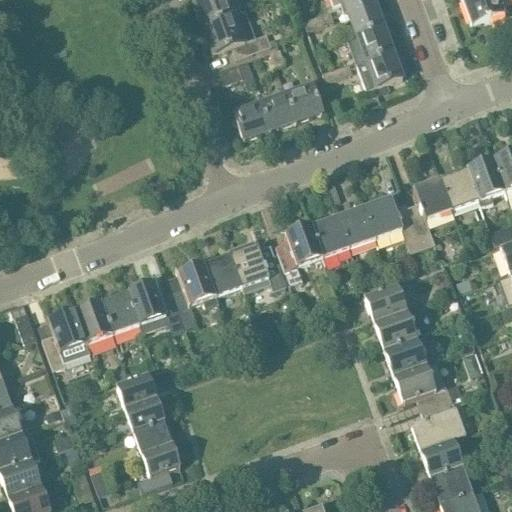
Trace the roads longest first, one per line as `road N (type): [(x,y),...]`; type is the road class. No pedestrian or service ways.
road 1 (residential): [(398,511),(379,459),(364,449),(182,511)]
road 2 (residential): [(0,294),(231,204)]
road 3 (residential): [(231,204),(448,110)]
road 4 (residential): [(231,204),(156,0)]
